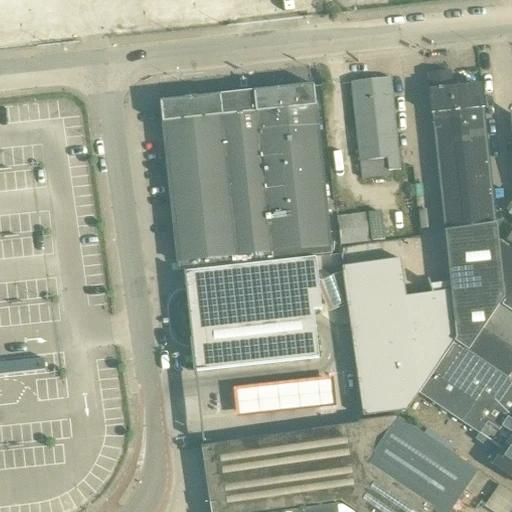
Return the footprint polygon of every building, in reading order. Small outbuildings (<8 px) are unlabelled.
[(449,73),(426,75),(443,233),(495,226),(483,110),(481,86),(451,89),(449,73)] [(389,79),(349,84),(360,181),(388,177),(387,172),(399,171),(389,79)] [(219,97),(160,103),(176,263),(329,247),(312,87),(287,90),(253,94),(219,97)] [(365,215),(336,219),(339,247),(368,243),(365,215)] [(495,226),(443,233),(448,285),(449,297),(454,341),(452,344),(467,354),(503,301),(497,244),(495,226)] [(511,315),(511,253),(497,244),(503,301),(503,303),(500,308),(511,315)] [(315,259),(183,273),(194,372),(318,359),(313,311),(321,310),(318,280),(315,259)] [(454,341),(449,297),(408,303),(403,265),(372,270),(343,274),(346,303),(363,424),(396,420),(419,396),(452,344),(454,341)] [(343,274),(342,270),(318,280),(328,310),(346,303),(343,274)] [(511,315),(500,308),(484,332),(511,350),(511,315)] [(483,331),(468,354),(507,379),(511,371),(511,350),(484,332),(483,331)] [(452,344),(419,396),(489,444),(504,423),(511,427),(511,384),(467,354),(452,344)] [(327,372),(269,378),(271,402),(320,397),(321,407),(330,406),(328,382),(327,372)] [(359,427),(201,449),(209,511),(272,511),(287,510),(338,503),(352,511),(430,511),(431,511),(432,511),(450,511),(476,474),(396,420),(363,424),(359,425),(359,427)] [(511,427),(504,423),(489,444),(502,453),(492,467),(511,480),(511,427)] [(487,495),(498,501),(507,486),(496,480),(487,495)]
